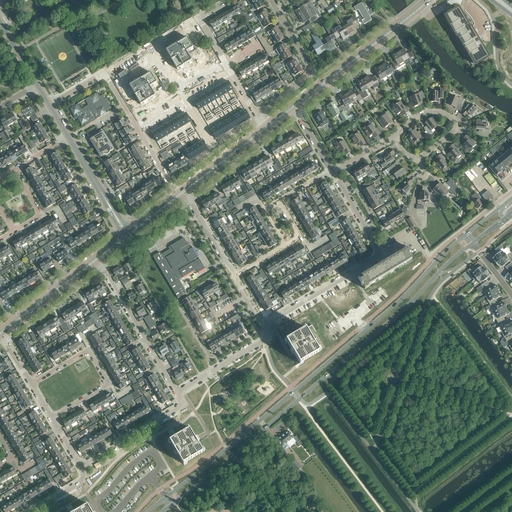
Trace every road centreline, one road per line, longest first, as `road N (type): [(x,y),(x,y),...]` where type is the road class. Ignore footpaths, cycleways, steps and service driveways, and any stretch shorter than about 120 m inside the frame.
road 1 (secondary): [(466,234),(403,297),(147,511)]
road 2 (secondary): [(232,456),(472,242)]
road 3 (tertiary): [(293,106),(429,0)]
road 4 (residential): [(176,392),(97,259)]
road 5 (residential): [(256,114),(311,71),(270,0)]
road 6 (residential): [(262,325),(378,257)]
road 7 (residential): [(79,466),(176,408),(176,392)]
road 8 (residential): [(421,157),(454,130),(453,119),(429,112),(392,139)]
road 9 (tertiary): [(0,334),(97,259)]
